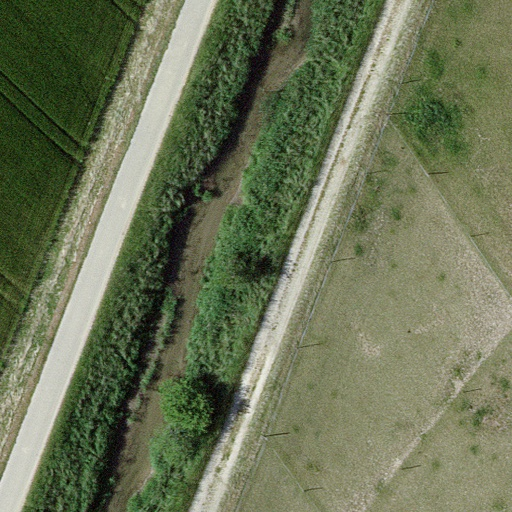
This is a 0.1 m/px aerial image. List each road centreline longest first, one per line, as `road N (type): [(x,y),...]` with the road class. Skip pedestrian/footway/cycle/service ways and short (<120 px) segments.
road 1 (track): [(396,0),(195,511)]
road 2 (track): [(199,0),(4,511)]
